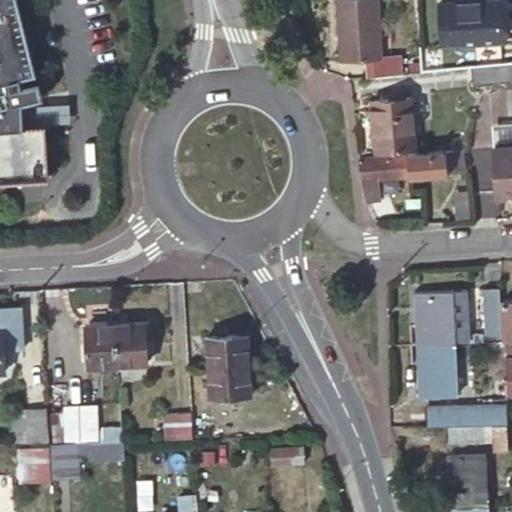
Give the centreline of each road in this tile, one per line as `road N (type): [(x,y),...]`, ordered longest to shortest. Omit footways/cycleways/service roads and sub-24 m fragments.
road 1 (residential): [(511,240),(369,250),(300,190)]
road 2 (secondary): [(376,511),(291,297)]
road 3 (secondary): [(193,94),(173,108),(155,140),(153,177),(162,200)]
